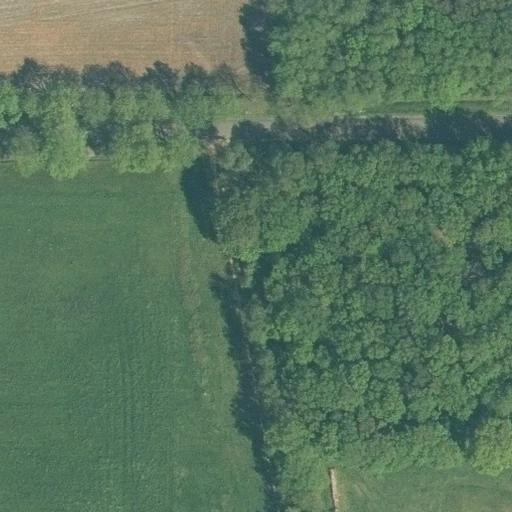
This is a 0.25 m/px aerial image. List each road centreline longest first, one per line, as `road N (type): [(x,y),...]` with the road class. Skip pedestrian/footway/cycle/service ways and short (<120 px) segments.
road 1 (tertiary): [(0,132),(511,124)]
road 2 (track): [(204,129),(282,511)]
